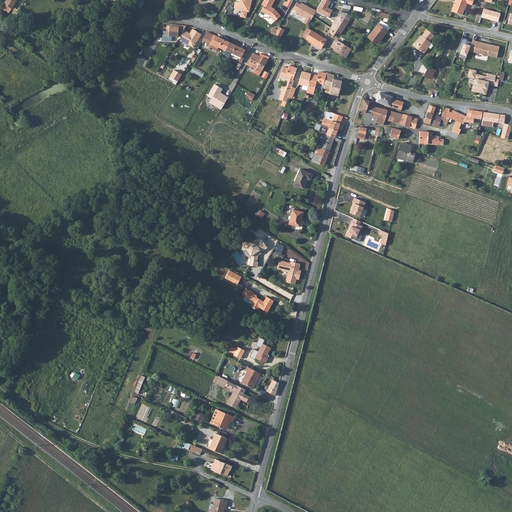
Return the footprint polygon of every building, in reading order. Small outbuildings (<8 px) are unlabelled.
[(16,0),(6,0),(4,4),(5,5),(5,4),(5,5),(12,9),(16,2),(16,0)] [(241,0),(240,3),(237,2),(236,8),(243,10),(241,16),(247,18),(248,11),(249,11),(252,0),(241,0)] [(262,11),(264,12),(271,16),(273,18),(276,16),(279,13),(276,9),(272,7),(276,0),(265,0),(263,5),(265,6),(262,11)] [(329,8),(332,2),(328,0),(322,0),(317,12),(330,18),(334,10),(329,8)] [(473,4),(474,0),(456,0),(452,10),(463,14),(467,2),(473,4)] [(308,19),(313,9),(306,5),(302,3),(301,5),(297,11),(296,12),(301,15),(308,19)] [(12,9),(5,5),(2,9),(9,13),(12,9)] [(280,17),(282,16),(279,13),(276,16),(273,18),(276,21),(280,17)] [(337,32),(346,17),(341,14),(328,34),(334,37),(337,32)] [(346,17),(337,32),(342,35),(351,20),(346,17)] [(389,31),(379,24),(369,38),(378,45),(389,31)] [(184,30),(186,26),(175,25),(174,26),(167,26),(166,36),(180,37),(184,30)] [(282,38),(286,30),(280,27),(278,29),(274,28),(271,34),(282,38)] [(307,28),(303,37),(307,39),(312,31),(307,28)] [(188,32),(184,30),(180,37),(179,39),(194,48),(202,34),(193,29),(189,35),(187,34),(188,32)] [(427,29),(423,36),(424,37),(422,39),(421,38),(417,42),(420,45),(418,48),(421,51),(421,50),(425,53),(430,47),(429,46),(432,42),(430,41),(435,35),(427,29)] [(328,40),(312,31),(307,39),(307,40),(322,49),(328,40)] [(208,32),(204,40),(209,42),(212,44),(216,36),(208,32)] [(213,48),(214,44),(218,46),(226,50),(230,42),(218,36),(216,36),(212,44),(209,42),(207,45),(213,48)] [(352,49),(336,40),(332,47),(335,49),(334,50),(346,58),(352,49)] [(476,52),(479,41),(472,40),(468,51),(476,52)] [(502,47),(479,41),(476,52),(485,54),(485,56),(489,56),(490,55),(499,58),(502,47)] [(226,50),(238,55),(242,57),(246,50),(230,42),(226,50)] [(240,61),(248,65),(249,64),(254,53),(256,49),(248,46),(246,50),(242,57),(241,59),(240,61)] [(260,76),(266,64),(261,61),(263,58),(254,53),(249,64),(248,65),(256,69),(254,73),(260,76)] [(139,55),(136,61),(142,65),(146,58),(139,55)] [(426,73),(429,66),(423,64),(420,70),(426,73)] [(281,96),(286,97),(285,100),(288,101),(289,97),(293,87),(296,80),(295,80),(299,68),(291,65),(290,68),(285,66),(282,76),(287,78),(289,74),(292,75),(291,79),(290,79),(288,83),(285,84),(281,96)] [(426,73),(425,76),(432,79),(436,69),(429,66),(426,73)] [(468,77),(476,78),(477,74),(478,70),(470,69),(468,77)] [(171,76),(179,82),(183,75),(175,70),(171,76)] [(308,86),(312,73),(303,71),(300,84),(308,86)] [(308,86),(307,92),(314,94),(317,83),(324,85),(327,73),(320,71),(319,75),(312,73),(308,86)] [(327,89),(326,92),(331,93),(334,79),(335,75),(327,72),(327,73),(324,85),(323,88),(327,89)] [(498,75),(492,74),(492,77),(477,74),(476,78),(473,91),(488,94),(490,84),(495,85),(497,79),(498,75)] [(334,79),(331,93),(339,95),(343,81),(334,79)] [(232,90),(223,84),(220,89),(223,90),(224,89),(231,93),(232,90)] [(256,95),(249,91),(247,96),(253,100),(256,95)] [(396,98),(380,92),(377,102),(380,103),(387,105),(395,108),(403,109),(405,102),(396,100),(396,98)] [(443,103),(445,96),(439,94),(436,100),(443,103)] [(360,110),(367,112),(370,105),(371,101),(364,98),(360,110)] [(371,115),(374,116),(376,107),(370,105),(367,112),(367,114),(371,115)] [(431,105),(426,121),(431,123),(434,115),(436,107),(431,105)] [(376,107),(374,116),(379,117),(377,123),(384,124),(386,119),(401,124),(404,114),(376,107)] [(334,120),(341,123),(344,116),(333,112),(325,110),(324,112),(335,116),(334,120)] [(451,119),(453,120),(462,123),(464,124),(465,121),(474,123),(475,118),(482,119),(483,112),(469,110),(467,116),(454,110),(453,112),(451,119)] [(453,112),(450,111),(448,117),(443,115),(443,117),(442,122),(448,124),(450,118),(451,119),(453,112)] [(484,112),(483,120),(505,123),(506,115),(484,112)] [(401,124),(410,126),(413,117),(404,114),(401,124)] [(377,123),(379,117),(374,116),(371,115),(369,120),(371,123),(371,124),(376,125),(377,123)] [(443,117),(434,115),(431,123),(440,126),(442,122),(443,117)] [(326,125),(331,126),(334,120),(325,117),(324,119),(328,120),(326,125)] [(420,119),(413,117),(410,126),(417,128),(420,119)] [(331,126),(339,129),(341,123),(334,120),(331,126)] [(460,128),(462,123),(453,120),(451,124),(460,128)] [(446,132),(456,136),(460,128),(451,124),(446,132)] [(324,131),(336,136),(339,129),(331,126),(326,125),(324,131)] [(358,133),(365,135),(367,128),(359,126),(358,133)] [(391,134),(390,135),(400,138),(402,131),(390,127),(386,128),(385,130),(386,132),(391,134)] [(316,152),(312,161),(325,165),(335,139),(342,142),(343,139),(336,136),(324,131),(322,137),(323,137),(319,146),(320,147),(318,153),(316,152)] [(421,131),(421,136),(420,143),(429,143),(429,136),(433,136),(434,131),(421,131)] [(413,145),(402,142),(397,158),(413,162),(415,154),(411,152),(413,145)] [(285,158),(288,152),(278,148),(276,153),(285,158)] [(503,167),(494,164),(492,171),(502,174),(503,167)] [(295,184),(304,188),(308,178),(310,179),(313,174),(301,169),(295,184)] [(359,216),(365,202),(354,197),(352,202),(354,203),(350,212),(359,216)] [(392,221),(394,211),(389,209),(385,219),(392,221)] [(293,210),(290,224),(301,227),(304,212),(293,210)] [(363,225),(359,224),(353,221),(352,221),(346,235),(355,239),(360,229),(361,229),(363,225)] [(383,235),(381,240),(386,242),(389,233),(381,229),(379,233),(383,235)] [(262,237),(253,242),(244,241),(243,247),(247,247),(252,255),(250,264),(258,266),(259,261),(258,260),(259,255),(258,254),(260,253),(261,254),(262,253),(262,252),(269,247),(262,237)] [(282,255),(284,248),(278,245),(275,253),(282,255)] [(296,284),(297,279),(298,276),(301,276),(302,270),(300,269),(302,263),(293,261),(292,262),(280,259),(278,268),(288,270),(290,274),(288,275),(287,279),(289,282),(296,284)] [(226,277),(238,283),(243,276),(231,269),(226,277)] [(256,292),(251,289),(247,296),(255,300),(253,304),(253,307),(257,308),(259,308),(259,307),(268,312),(274,300),(267,296),(264,302),(263,301),(263,300),(257,296),(258,295),(255,293),(256,292)] [(262,342),(259,348),(260,348),(259,350),(267,354),(271,347),(262,342)] [(234,352),(234,354),(241,358),(245,350),(238,346),(237,347),(232,344),(231,348),(232,348),(231,350),(234,352)] [(267,354),(259,350),(255,357),(266,362),(269,357),(266,356),(267,354)] [(260,372),(247,365),(245,369),(247,370),(241,381),(252,387),(260,372)] [(217,381),(225,385),(225,383),(228,378),(220,374),(217,381)] [(140,394),(147,377),(142,375),(135,393),(140,394)] [(242,385),(228,378),(225,383),(234,388),(227,402),(236,407),(241,398),(246,400),(249,395),(243,392),(239,390),(242,385)] [(271,379),(265,391),(274,396),(278,383),(271,379)] [(174,399),(173,406),(180,408),(181,400),(174,399)] [(193,417),(200,420),(204,412),(197,408),(193,417)] [(233,420),(235,416),(216,408),(210,421),(226,428),(230,419),(233,420)] [(210,445),(210,446),(221,451),(227,437),(216,432),(214,437),(211,436),(208,443),(208,445),(210,445)] [(196,449),(202,451),(203,448),(192,443),(190,449),(195,451),(196,449)] [(232,465),(215,459),(212,468),(220,472),(221,471),(227,474),(229,468),(230,469),(232,465)] [(210,511),(223,511),(224,510),(226,509),(228,501),(215,498),(213,508),(212,507),(210,511)]
